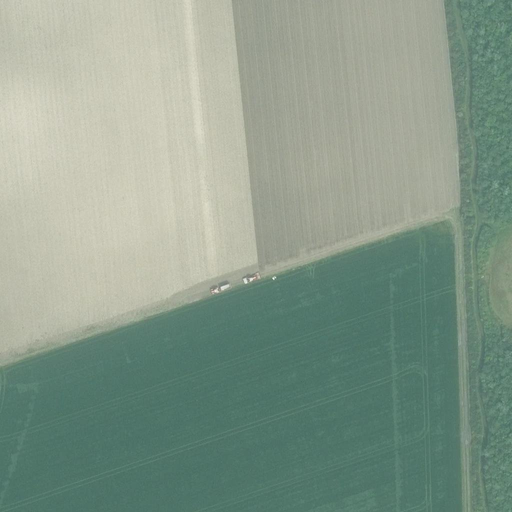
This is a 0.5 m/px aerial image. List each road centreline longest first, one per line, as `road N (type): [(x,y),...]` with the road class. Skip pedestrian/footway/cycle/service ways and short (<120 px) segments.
road 1 (track): [(457,0),(470,66),(480,218),(474,257),(486,511)]
road 2 (track): [(456,204),(467,511)]
